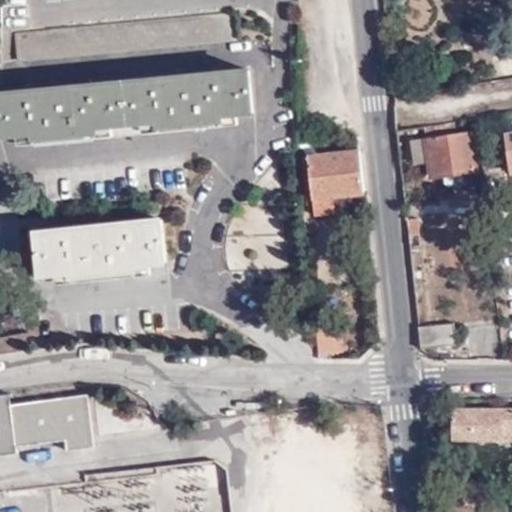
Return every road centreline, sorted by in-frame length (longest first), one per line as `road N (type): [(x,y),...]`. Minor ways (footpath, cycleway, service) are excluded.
road 1 (residential): [(0,379),(107,368),(402,379)]
road 2 (residential): [(402,379),(361,0)]
road 3 (unknown): [(279,56),(157,60),(0,80)]
road 4 (unknown): [(0,225),(13,278),(30,298),(71,303),(180,292),(212,280)]
road 5 (unknown): [(255,148),(117,156),(0,177)]
road 6 (unknown): [(210,0),(23,20)]
road 7 (unknown): [(255,148),(214,218),(212,280)]
road 8 (unknown): [(374,112),(511,94)]
road 9 (residential): [(416,511),(402,379)]
